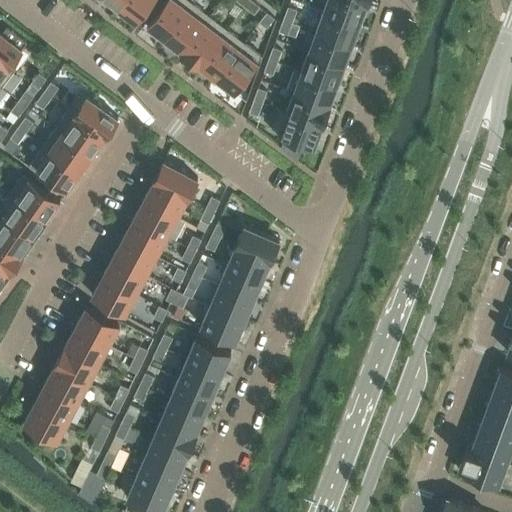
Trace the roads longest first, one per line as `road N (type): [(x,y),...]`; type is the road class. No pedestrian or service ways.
road 1 (tertiary): [(495,91),(459,154),(319,511)]
road 2 (tertiary): [(358,511),(477,190),(496,130),(495,91)]
road 3 (residential): [(320,240),(208,511)]
road 4 (residential): [(149,109),(6,356)]
road 5 (residential): [(409,0),(320,240)]
road 6 (residential): [(422,511),(511,273)]
road 7 (residential): [(320,240),(149,109)]
road 8 (residential): [(149,109),(10,0)]
